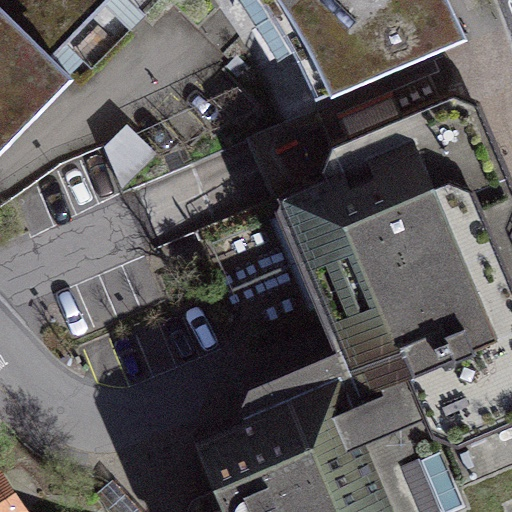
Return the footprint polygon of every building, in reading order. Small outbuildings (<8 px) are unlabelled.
[(34,0),(0,0),(0,133),(82,42),(71,33),(34,0)] [(34,0),(71,33),(102,0),(34,0)] [(239,0),(270,46),(289,95),(465,23),(454,0),(239,0)] [(328,341),(334,355),(511,275),(511,178),(482,121),(448,109),(402,126),(397,110),(349,128),(356,144),(327,155),(320,163),(331,183),(278,203),(272,221),(324,334),(328,341)] [(511,511),(511,275),(334,355),(398,511),(511,511)] [(398,511),(334,355),(270,381),(246,394),(245,421),(203,439),(219,487),(192,498),(188,511),(398,511)] [(0,511),(18,511),(0,480),(0,511)] [(140,511),(113,481),(95,497),(108,511),(140,511)]
